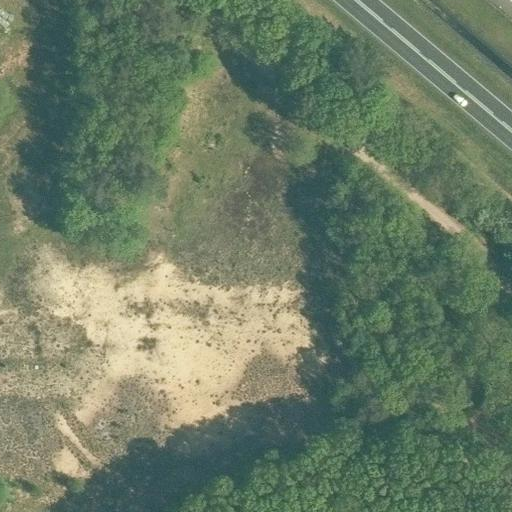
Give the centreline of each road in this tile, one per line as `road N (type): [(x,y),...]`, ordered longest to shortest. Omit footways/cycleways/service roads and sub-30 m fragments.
road 1 (track): [(511,332),(481,259),(194,0)]
road 2 (trunk): [(511,130),(356,0)]
